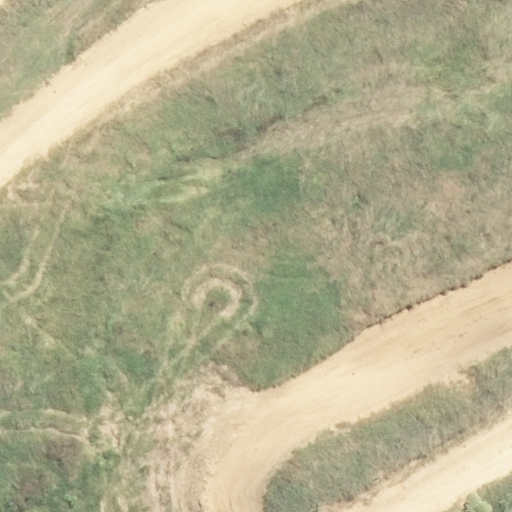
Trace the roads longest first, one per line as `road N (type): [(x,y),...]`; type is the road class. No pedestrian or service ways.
road 1 (track): [(121,511),(167,428),(315,395),(511,317)]
road 2 (track): [(274,8),(54,103)]
road 3 (track): [(511,440),(402,511)]
